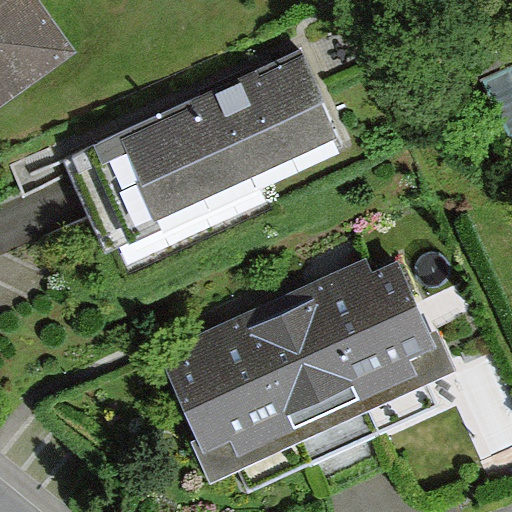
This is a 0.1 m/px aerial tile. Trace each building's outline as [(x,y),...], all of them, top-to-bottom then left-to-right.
[(0,0),(0,116),(77,63),(32,0),(0,0)] [(343,138),(307,68),(111,168),(147,238),(343,138)] [(399,259),(323,292),(370,400),(446,367),(399,259)] [(323,292),(247,325),(294,433),(370,400),(323,292)] [(247,325),(170,358),(217,466),(294,433),(247,325)]
